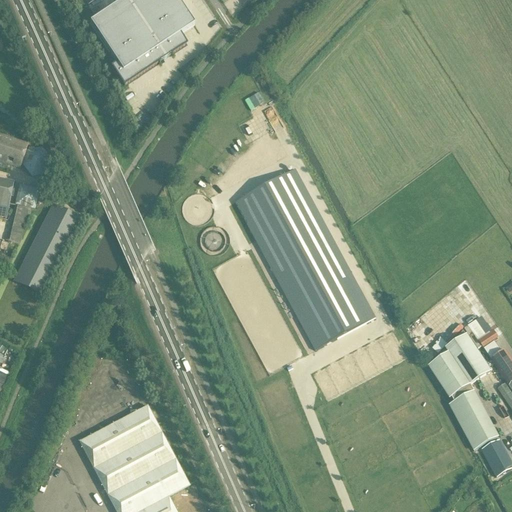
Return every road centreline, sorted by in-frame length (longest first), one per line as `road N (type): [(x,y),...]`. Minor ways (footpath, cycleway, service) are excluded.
road 1 (primary): [(242,511),(19,0)]
road 2 (unknown): [(47,511),(91,394)]
